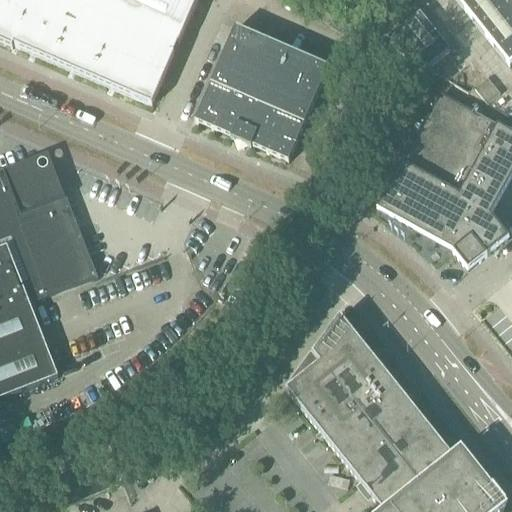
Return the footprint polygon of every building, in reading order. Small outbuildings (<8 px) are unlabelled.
[(0,0),(0,45),(13,51),(14,49),(152,108),(174,57),(174,56),(178,47),(179,47),(199,0),(0,0)] [(511,66),(511,0),(454,0),(510,69),(511,66)] [(398,33),(389,47),(428,71),(427,71),(428,71),(451,53),(450,52),(450,53),(420,15),(398,33)] [(245,149),(248,150),(252,151),(252,149),(289,165),(329,71),(235,31),(195,125),(231,140),(230,142),(237,145),(235,148),(244,151),(245,149)] [(487,81),(475,91),(488,107),(500,97),(487,81)] [(468,274),(493,254),(510,241),(492,219),(511,182),(511,136),(498,129),(497,129),(441,98),(402,167),(376,213),(452,255),(468,274)] [(0,402),(58,380),(29,306),(94,281),(74,231),(80,229),(80,228),(79,228),(76,221),(71,223),(54,180),(26,168),(0,177),(0,402)] [(297,323),(304,314),(297,309),(290,317),(297,323)] [(494,511),(453,460),(340,319),(312,357),(320,367),(286,393),(356,482),(352,511),(494,511)] [(0,448),(20,440),(13,426),(0,431),(0,448)]
